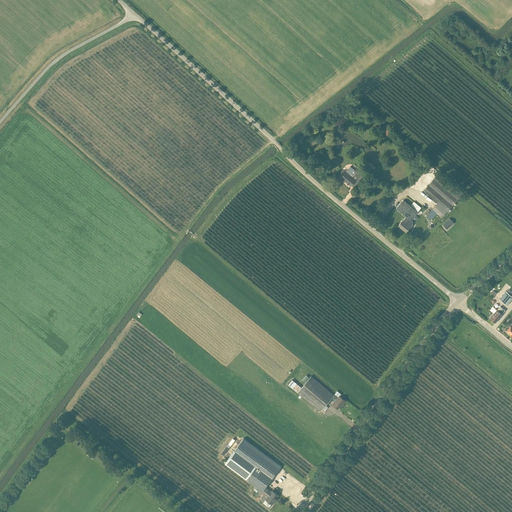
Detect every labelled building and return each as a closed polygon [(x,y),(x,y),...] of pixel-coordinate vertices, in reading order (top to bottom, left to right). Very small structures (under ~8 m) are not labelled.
[(348,169),(341,178),(351,186),(356,180),(360,184),(364,178),(357,172),(354,175),(348,169)] [(463,194),(439,172),(423,191),(437,204),(427,216),(431,220),(436,214),(441,218),(447,211),(448,212),(463,194)] [(418,212),(403,199),(396,208),(406,217),(402,221),(398,226),(406,233),(412,225),(412,221),(411,220),(418,212)] [(454,223),(450,218),(443,224),(447,229),(454,223)] [(499,299),(507,305),(511,298),(511,296),(506,291),(499,299)] [(505,310),(500,306),(490,318),(495,322),(505,310)] [(309,377),(306,375),(302,380),(305,382),(301,387),(292,380),(288,385),(320,412),(333,397),(336,400),(332,404),(338,409),(345,401),(339,396),(341,394),(337,391),(334,395),(311,376),(309,377)] [(246,479),(262,491),(265,487),(281,466),(243,438),(225,463),(246,479)] [(271,492),(265,487),(262,491),(262,492),(268,496),(266,499),(272,504),(279,495),(272,490),(271,492)]
